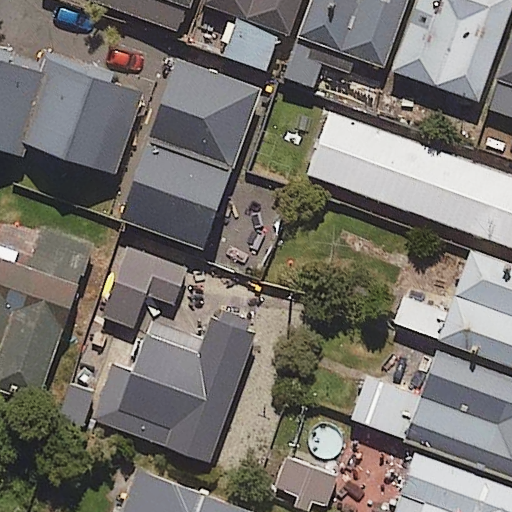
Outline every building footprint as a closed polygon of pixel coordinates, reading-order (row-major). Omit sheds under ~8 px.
[(90,0),(180,34),(192,0),(90,0)] [(206,0),(205,3),(239,17),(223,55),(266,71),(279,31),(288,34),(300,0),(206,0)] [(312,0),(285,77),(313,87),(322,64),(349,73),(355,57),(386,68),(410,0),(312,0)] [(511,0),(420,0),(397,73),(481,101),(511,6),(511,0)] [(511,45),(491,105),(490,109),(511,116),(511,45)] [(0,57),(0,149),(23,157),(27,145),(51,74),(0,57)] [(145,95),(61,64),(57,76),(31,146),(58,156),(62,157),(116,176),(145,95)] [(260,94),(178,65),(124,220),(206,249),(260,94)] [(511,178),(330,114),(311,168),(308,175),(511,247),(511,178)] [(292,194),(253,180),(221,265),(260,280),(292,194)] [(0,260),(0,386),(43,401),(95,247),(41,229),(27,269),(0,260)] [(188,264),(127,245),(104,318),(135,328),(146,295),(176,304),(188,264)] [(511,266),(473,252),(451,314),(405,297),(396,324),(511,365),(511,266)] [(206,342),(153,322),(135,371),(114,364),(93,419),(210,463),(257,339),(214,323),(206,342)] [(511,380),(441,355),(425,396),(369,375),(366,383),(353,419),(511,478),(511,380)] [(95,390),(72,383),(59,423),(82,430),(95,390)] [(511,511),(511,490),(414,455),(393,511),(511,511)] [(337,480),(288,460),(277,488),(298,496),(294,507),(307,511),(308,511),(312,502),(326,508),(337,480)] [(242,511),(139,474),(125,511),(242,511)]
